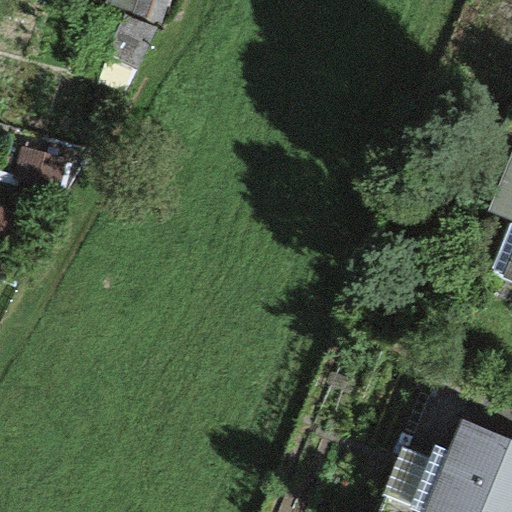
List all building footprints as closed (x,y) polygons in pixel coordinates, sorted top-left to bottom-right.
[(164,19),(170,0),(109,0),(109,1),(164,19)] [(159,28),(128,11),(104,54),(136,71),(159,28)] [(61,186),(69,156),(24,144),(16,174),(61,186)] [(511,155),(490,210),(511,219),(511,256),(505,274),(503,277),(511,280),(511,155)] [(0,246),(11,249),(22,209),(0,202),(0,246)] [(511,256),(511,224),(493,269),(505,274),(511,256)] [(511,511),(511,438),(461,418),(448,450),(423,511),(422,511),(511,511)] [(423,511),(448,450),(435,445),(430,459),(402,447),(382,495),(423,511)]
